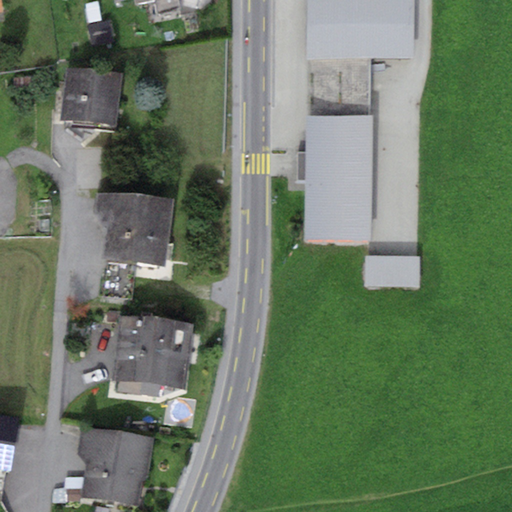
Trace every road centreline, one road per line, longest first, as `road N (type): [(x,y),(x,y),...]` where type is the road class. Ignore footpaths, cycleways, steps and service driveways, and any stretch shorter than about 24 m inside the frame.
road 1 (primary): [(257,0),(247,336),(228,432),(200,511)]
road 2 (residential): [(49,511),(68,178)]
